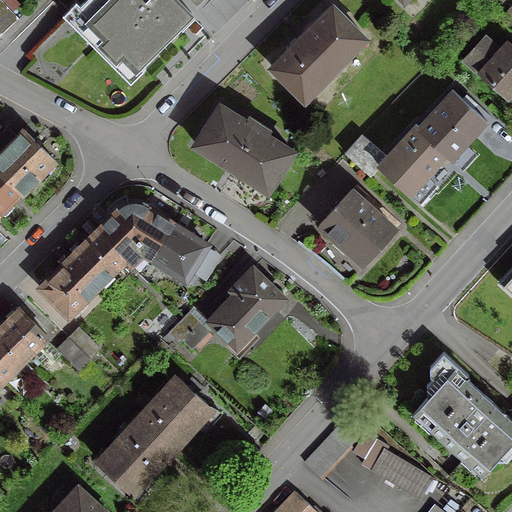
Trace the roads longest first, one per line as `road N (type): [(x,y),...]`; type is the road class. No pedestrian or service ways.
road 1 (residential): [(122,152),(272,241),(386,338)]
road 2 (residential): [(229,511),(386,338)]
road 3 (residential): [(122,152),(275,0)]
road 4 (residential): [(386,338),(511,205)]
road 5 (residential): [(0,275),(122,152)]
road 6 (residential): [(0,85),(122,152)]
